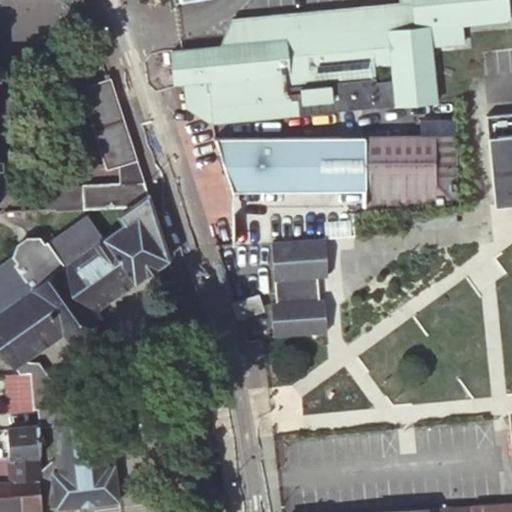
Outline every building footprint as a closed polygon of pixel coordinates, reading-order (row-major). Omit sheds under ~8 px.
[(175,64),(177,83),(186,82),(188,107),(211,122),(243,119),(243,121),(265,119),(265,117),(436,101),(431,45),(465,42),(464,25),(511,20),(509,0),(414,0),(417,27),(290,39),(288,26),(274,27),(276,54),(207,61),(175,64)] [(400,0),(402,15),(288,26),(290,39),(417,27),(414,0),(400,0)] [(276,54),(274,27),(236,31),(207,61),(276,54)] [(118,165),(136,160),(125,127),(110,78),(81,87),(107,169),(118,165)] [(511,111),(486,114),(495,203),(511,200),(511,111)] [(322,206),(362,205),(458,204),(457,135),(362,136),(217,137),(218,226),(322,225),(322,206)] [(134,204),(147,195),(136,160),(118,165),(119,183),(47,187),(48,209),(56,209),(84,207),(134,204)] [(96,309),(168,258),(147,195),(134,204),(119,215),(125,224),(65,266),(48,241),(44,243),(40,237),(28,237),(16,245),(13,255),(0,264),(0,341),(15,366),(34,354),(64,332),(69,339),(76,334),(76,335),(77,337),(79,338),(80,338),(82,339),(84,340),(85,340),(87,339),(88,339),(90,338),(91,338),(92,337),(93,336),(94,335),(95,333),(96,332),(96,330),(97,329),(97,327),(96,326),(96,325),(96,323),(94,321),(100,317),(96,309)] [(85,222),(84,207),(56,209),(57,224),(85,222)] [(457,211),(405,217),(407,233),(458,227),(457,211)] [(322,278),(322,240),(270,241),(270,303),(266,303),(266,335),(318,335),(318,302),(313,302),(312,278),(322,278)] [(258,296),(234,304),(238,316),(262,309),(258,296)] [(31,367),(39,361),(34,354),(15,366),(19,372),(23,372),(26,371),(31,367)] [(39,428),(54,426),(77,423),(76,415),(39,361),(31,367),(33,409),(37,409),(38,425),(39,428)] [(19,372),(5,374),(7,412),(33,409),(31,367),(26,371),(23,372),(19,372)] [(38,478),(40,508),(118,500),(115,464),(107,465),(103,420),(77,423),(54,426),(58,471),(52,472),(52,478),(39,478),(38,478)] [(0,480),(14,480),(38,478),(39,478),(38,455),(40,454),(39,428),(38,425),(6,429),(8,458),(0,458),(0,480)] [(58,471),(54,426),(39,428),(40,454),(38,455),(39,478),(52,478),(52,472),(58,471)] [(16,509),(40,508),(38,478),(14,480),(16,509)] [(0,510),(16,509),(14,480),(0,480),(0,510)] [(511,511),(511,503),(428,509),(428,511),(511,511)]
